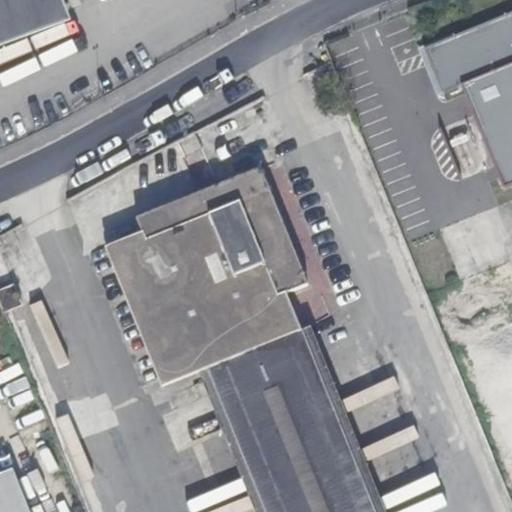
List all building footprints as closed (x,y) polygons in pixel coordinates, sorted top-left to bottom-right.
[(0,0),(0,34),(66,10),(62,0),(0,0)] [(504,190),(511,187),(511,14),(453,38),(425,50),(444,95),(463,88),(504,190)] [(425,50),(453,38),(453,36),(419,50),(439,97),(444,95),(425,50)] [(293,336),(278,298),(308,286),(261,169),(136,220),(145,242),(116,255),(170,386),(207,371),(263,511),(374,511),(302,332),(293,336)] [(21,308),(13,286),(0,291),(0,304),(4,315),(20,309),(21,308)] [(28,511),(12,471),(0,476),(0,511),(28,511)]
